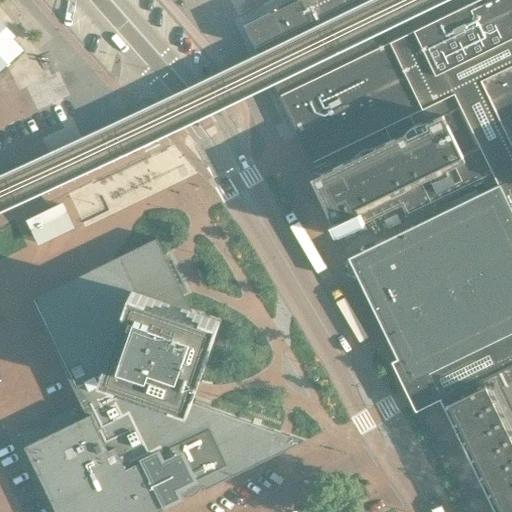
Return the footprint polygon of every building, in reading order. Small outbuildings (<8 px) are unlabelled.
[(269,15),(246,26),(252,39),(251,40),(252,42),(253,42),(254,45),(269,76),(288,116),(298,136),(305,150),(311,162),(326,155),(324,152),(315,133),(440,73),(443,63),(464,53),(473,57),(511,38),(511,0),(297,0),(298,0),(280,9),(280,8),(270,13),(270,12),(268,13),(269,15)] [(440,73),(315,133),(324,152),(331,149),(443,94),(446,93),(448,92),(459,96),(459,97),(460,97),(500,180),(497,182),(499,185),(500,185),(500,186),(511,179),(511,146),(507,137),(511,134),(511,38),(473,57),(464,53),(443,63),(440,73)] [(317,176),(311,179),(331,221),(333,224),(339,236),(366,223),(375,219),(383,215),(402,206),(407,217),(424,209),(442,200),(482,181),(485,188),(497,182),(500,180),(460,97),(459,97),(459,96),(448,92),(446,93),(443,94),(331,149),(324,152),(326,155),(311,162),(317,176)] [(511,179),(500,186),(500,185),(499,185),(432,218),(400,234),(350,259),(349,259),(409,381),(409,382),(427,374),(432,384),(438,396),(443,407),(448,404),(486,386),(487,385),(503,391),(511,408),(511,179)] [(62,205),(28,221),(39,244),(73,228),(62,205)] [(181,498),(182,497),(184,497),(187,497),(189,497),(191,496),(194,495),(196,494),(198,493),(199,491),(201,489),(202,487),(203,487),(205,490),(213,486),(211,483),(270,454),(277,435),(207,411),(189,405),(197,383),(217,325),(217,324),(217,323),(216,322),(216,321),(215,321),(188,312),(181,298),(180,296),(182,295),(182,294),(178,296),(169,278),(173,276),(172,275),(171,276),(162,258),(157,248),(161,246),(157,238),(149,242),(151,245),(113,264),(39,300),(38,296),(30,300),(34,308),(37,306),(85,404),(82,406),(23,435),(23,436),(26,435),(30,444),(24,447),(28,454),(31,453),(60,511),(150,511),(173,501),(174,505),(182,501),(181,498)] [(448,404),(443,407),(461,443),(469,461),(487,496),(494,511),(511,511),(511,408),(503,391),(487,385),(486,386),(448,404)]
